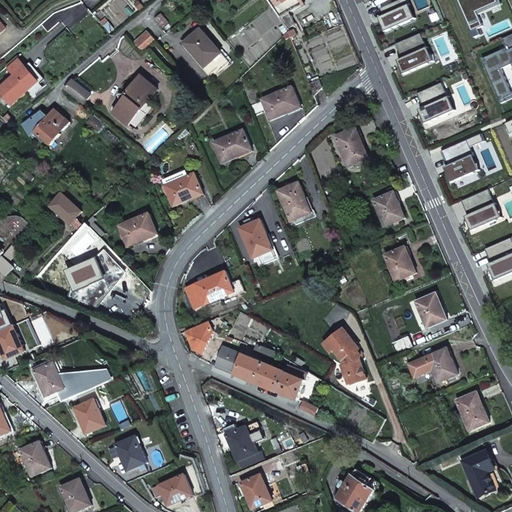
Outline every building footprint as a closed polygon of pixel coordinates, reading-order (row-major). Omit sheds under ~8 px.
[(302,0),(270,0),(274,6),(281,18),(305,5),(302,0)] [(408,0),(401,0),(382,8),(385,16),(384,16),(386,20),(382,22),(386,32),(411,21),(405,8),(411,5),(408,0)] [(458,0),(474,38),(480,35),(477,29),(484,26),(478,12),(499,3),(497,0),(458,0)] [(411,21),(417,19),(411,5),(405,8),(411,21)] [(142,47),(155,36),(146,27),(133,38),(142,47)] [(200,27),(184,40),(207,67),(214,61),(216,64),(226,55),(200,27)] [(428,48),(422,34),(398,44),(404,58),(403,59),(404,63),(400,64),(405,75),(430,64),(423,50),(428,48)] [(511,35),(503,39),(507,48),(483,59),(502,104),(507,101),(506,98),(511,95),(511,91),(502,69),(511,64),(511,35)] [(430,64),(435,62),(429,47),(428,48),(423,50),(430,64)] [(19,58),(8,68),(16,77),(0,91),(14,106),(44,77),(31,62),(26,66),(19,58)] [(156,89),(138,74),(122,92),(126,96),(118,104),(133,116),(156,89)] [(93,96),(74,80),(67,89),(86,104),(93,96)] [(311,84),(315,96),(323,88),(320,80),(311,84)] [(443,83),(419,93),(425,108),(424,108),(426,112),(422,114),(426,124),(451,113),(445,99),(449,97),(443,83)] [(264,100),(273,121),(288,114),(288,113),(302,107),(294,87),(264,100)] [(445,99),(451,113),(457,111),(451,97),(449,97),(445,99)] [(41,110),(25,126),(33,134),(36,130),(53,146),(72,126),(56,111),(49,118),(41,110)] [(336,137),(349,167),(370,159),(363,143),(362,143),(356,129),(336,137)] [(215,143),(224,164),(239,157),(253,150),(245,131),(215,143)] [(468,140),(442,151),(449,166),(448,166),(450,171),(448,172),(453,183),(475,173),(473,167),(479,164),(468,140)] [(475,173),(481,170),(479,164),(473,167),(475,173)] [(169,194),(174,206),(190,200),(190,199),(204,194),(196,174),(180,180),(178,175),(165,181),(166,186),(163,187),(166,195),(169,194)] [(279,192),(292,222),(312,213),(306,199),(307,199),(300,183),(279,192)] [(489,190),(464,201),(470,215),(469,216),(470,219),(468,220),(473,231),(498,220),(491,206),(496,204),(489,190)] [(85,212),(65,192),(52,205),(73,224),(85,212)] [(375,201),(385,227),(406,219),(399,201),(398,202),(394,193),(375,201)] [(503,218),(497,204),(496,204),(491,206),(498,220),(503,218)] [(9,227),(21,237),(32,225),(22,214),(9,227)] [(121,226),(129,247),(145,241),(145,240),(159,234),(151,214),(121,226)] [(268,236),(262,220),(241,229),(253,259),(256,258),(260,267),(278,259),(275,250),(273,251),(267,236),(268,236)] [(491,268),(497,281),(511,274),(511,238),(488,249),(494,263),(493,264),(491,264),(492,268),(491,268)] [(385,255),(397,282),(418,273),(410,255),(409,256),(406,247),(385,255)] [(6,258),(0,264),(0,266),(10,277),(18,270),(6,258)] [(68,270),(76,291),(92,284),(91,284),(106,278),(98,258),(68,270)] [(195,309),(206,305),(235,292),(237,295),(245,292),(241,281),(232,284),(227,273),(214,278),(213,278),(187,289),(195,309)] [(437,294),(417,302),(428,328),(448,320),(441,302),(440,303),(437,294)] [(0,328),(12,324),(4,302),(0,303),(0,328)] [(211,320),(186,330),(196,352),(208,352),(218,331),(211,320)] [(0,347),(5,360),(26,351),(18,334),(17,334),(14,325),(0,331),(0,347)] [(368,380),(361,360),(361,359),(362,359),(362,356),(361,355),(360,353),(358,352),(357,352),(360,350),(345,329),(325,345),(331,353),(335,349),(344,361),(345,365),(343,366),(346,377),(350,376),(353,384),(368,380)] [(217,367),(236,375),(244,355),(228,349),(225,347),(217,367)] [(278,355),(273,353),(274,352),(263,348),(260,353),(270,357),(276,359),(278,355)] [(436,377),(439,383),(459,374),(452,357),(448,349),(410,364),(415,377),(427,372),(434,370),(436,377)] [(244,355),(236,375),(262,386),(270,366),(244,355)] [(46,397),(66,388),(59,371),(58,371),(55,363),(35,371),(46,397)] [(287,373),(279,393),(299,401),(307,381),(306,381),(309,374),(304,371),(290,365),(287,373)] [(274,368),(270,366),(262,386),(279,393),(287,373),(274,368)] [(436,377),(434,370),(427,372),(430,379),(436,377)] [(457,400),(470,430),(490,422),(484,406),(483,406),(478,392),(457,400)] [(86,434),(107,425),(99,407),(99,408),(95,400),(75,408),(86,434)] [(3,413),(0,405),(0,404),(0,435),(11,430),(4,413),(3,413)] [(305,404),(301,409),(315,416),(318,409),(305,404)] [(225,429),(238,461),(239,461),(242,468),(265,458),(262,450),(259,452),(251,435),(250,435),(247,427),(238,430),(236,424),(225,429)] [(128,471),(149,463),(141,445),(140,445),(137,437),(117,445),(128,471)] [(44,451),(40,442),(21,450),(31,477),(52,468),(45,451),(44,451)] [(463,462),(479,498),(497,490),(489,472),(496,469),(488,451),(463,462)] [(376,491),(381,483),(359,468),(352,479),(349,476),(338,493),(341,495),(339,499),(360,511),(361,511),(362,511),(366,511),(379,493),(376,491)] [(186,498),(194,494),(186,474),(160,485),(169,505),(186,499),(186,498)] [(252,509),(273,501),(266,483),(265,483),(262,475),(242,483),(252,509)] [(84,488),(81,479),(61,488),(70,511),(75,511),(92,505),(85,488),(84,488)]
